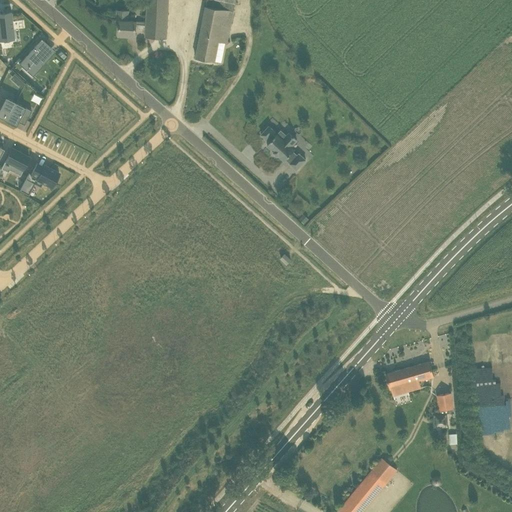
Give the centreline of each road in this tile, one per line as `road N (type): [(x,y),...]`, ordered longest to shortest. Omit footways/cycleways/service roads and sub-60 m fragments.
road 1 (unclassified): [(395,320),(171,121)]
road 2 (secondary): [(225,511),(395,320)]
road 3 (unclassified): [(171,121),(35,0)]
road 4 (secondary): [(395,320),(511,204)]
road 5 (residential): [(107,185),(3,281)]
road 6 (residential): [(107,185),(0,130)]
road 7 (unclassified): [(395,320),(431,325),(511,301)]
